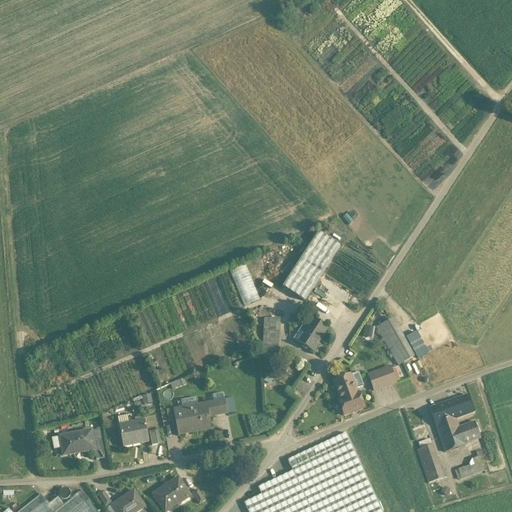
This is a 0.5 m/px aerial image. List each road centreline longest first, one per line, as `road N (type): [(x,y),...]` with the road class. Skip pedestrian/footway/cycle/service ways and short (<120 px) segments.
road 1 (unclassified): [(279,442),(511,90)]
road 2 (unclassified): [(0,482),(96,477),(279,442)]
road 3 (unclassified): [(279,442),(511,364)]
road 4 (track): [(502,104),(407,0)]
